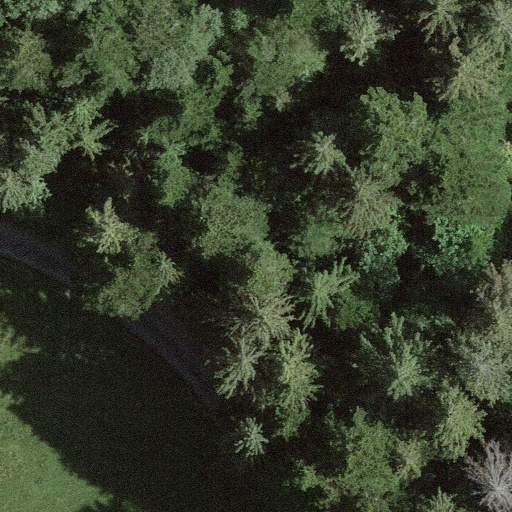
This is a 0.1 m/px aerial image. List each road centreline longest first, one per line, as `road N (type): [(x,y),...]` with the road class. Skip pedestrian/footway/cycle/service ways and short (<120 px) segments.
road 1 (unknown): [(511,406),(331,321),(210,278),(80,282)]
road 2 (track): [(303,511),(246,422),(173,345),(80,282),(0,244)]
